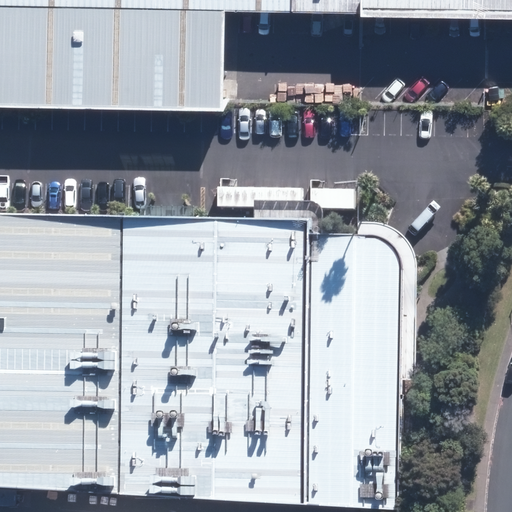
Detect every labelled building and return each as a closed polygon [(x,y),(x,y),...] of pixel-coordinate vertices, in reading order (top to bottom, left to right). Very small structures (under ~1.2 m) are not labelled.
[(511,0),(0,0),(0,106),(181,109),(182,56),(183,8),(201,8),(221,9),(511,13),(511,0)] [(220,110),(221,9),(183,8),(181,109),(220,110)] [(304,213),(306,180),(216,175),(214,208),(304,213)] [(306,180),(304,213),(354,216),(356,182),(306,180)] [(0,227),(0,497),(309,511),(393,511),(399,265),(398,256),(395,249),(390,242),(382,238),(374,236),(0,227)]
